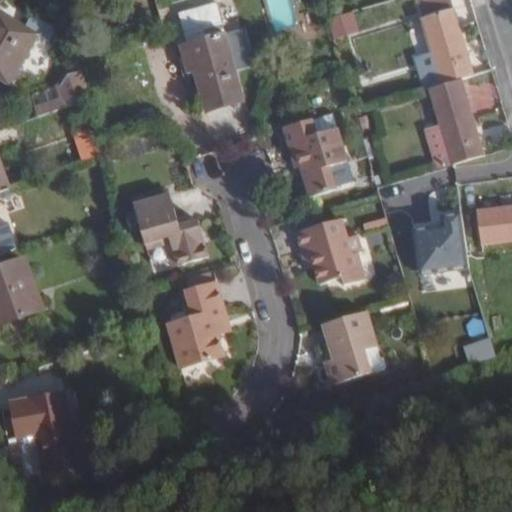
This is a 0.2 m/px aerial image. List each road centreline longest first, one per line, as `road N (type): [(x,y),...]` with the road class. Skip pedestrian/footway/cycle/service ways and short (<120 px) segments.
road 1 (residential): [(230,165),(281,340),(278,377),(245,422),(115,503),(67,511)]
road 2 (unknown): [(511,170),(429,187),(393,211)]
